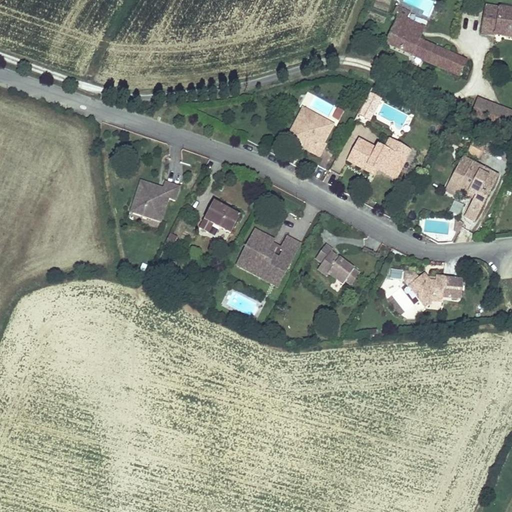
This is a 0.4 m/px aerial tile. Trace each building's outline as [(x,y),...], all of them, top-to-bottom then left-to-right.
[(511,6),(489,3),(486,22),(511,25),(511,6)] [(392,19),(383,43),(457,71),(462,59),(395,33),(400,21),(392,19)] [(357,119),(369,125),(382,97),(370,91),(357,119)] [(511,126),(511,109),(482,96),(476,111),(511,126)] [(313,97),(309,107),(330,115),(334,105),(313,97)] [(311,117),(314,110),(302,104),(296,118),(302,121),(311,117)] [(339,121),(344,110),(335,106),(330,117),(339,121)] [(324,140),(333,119),(314,110),(311,117),(302,121),(296,118),(293,124),(297,127),(294,133),(309,140),(305,149),(320,156),(327,141),(324,140)] [(305,149),(309,140),(294,133),(297,127),(293,124),(288,133),(305,149)] [(353,151),(373,162),(377,155),(387,160),(389,156),(404,164),(406,160),(399,156),(405,143),(413,147),(418,139),(396,128),(391,138),(383,134),(380,139),(364,130),(353,151)] [(406,160),(413,147),(405,143),(399,156),(406,160)] [(468,210),(477,215),(502,172),(469,153),(450,185),(460,191),(464,185),(471,189),(475,183),(482,187),(478,193),(468,210)] [(401,170),(404,164),(389,156),(387,160),(377,155),(373,162),(382,167),(385,162),(401,170)] [(337,182),(339,174),(331,172),(330,181),(337,182)] [(139,184),(163,191),(165,183),(141,176),(139,184)] [(163,191),(139,184),(133,205),(146,209),(144,215),(161,220),(168,199),(177,201),(182,185),(166,180),(165,183),(163,191)] [(482,187),(475,183),(471,189),(478,193),(482,187)] [(215,196),(205,215),(215,221),(231,229),(242,210),(215,196)] [(448,211),(459,216),(465,204),(454,199),(448,211)] [(144,215),(146,209),(133,205),(131,211),(144,215)] [(215,221),(205,215),(200,225),(210,231),(215,221)] [(277,236),(256,225),(239,257),(249,261),(248,270),(258,275),(281,265),(284,257),(293,257),(302,240),(288,232),(282,244),(285,246),(281,255),(270,250),(277,236)] [(180,235),(171,230),(165,241),(174,246),(180,235)] [(355,266),(325,244),(315,257),(322,262),(318,268),(327,274),(329,271),(344,282),(346,279),(355,266)] [(248,270),(249,261),(239,257),(236,264),(248,270)] [(281,265),(258,275),(278,285),(293,257),(284,257),(281,265)] [(355,266),(346,279),(352,283),(361,270),(355,266)] [(390,278),(403,279),(403,269),(391,269),(390,278)] [(416,269),(405,269),(404,278),(419,298),(424,294),(430,302),(433,299),(443,300),(443,296),(463,297),(464,275),(445,275),(445,272),(437,272),(437,274),(437,277),(431,277),(428,274),(425,270),(419,274),(416,269)] [(425,306),(430,302),(424,294),(419,298),(425,306)]
